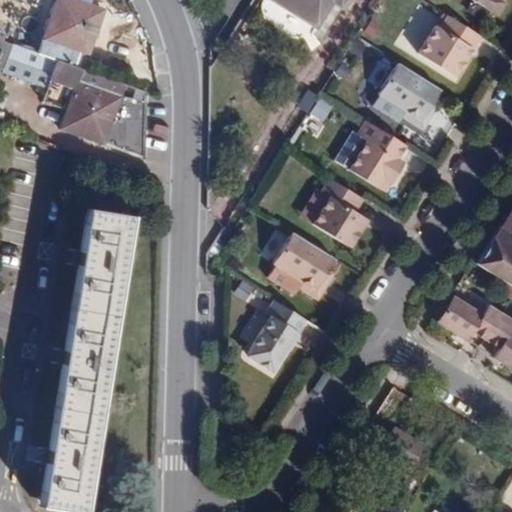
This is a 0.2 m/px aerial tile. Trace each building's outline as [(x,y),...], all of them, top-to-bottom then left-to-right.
[(36,53),(81,69),(102,10),(88,5),(73,0),(55,0),(42,38),(36,53)] [(221,0),(216,9),(228,17),(238,0),(221,0)] [(270,0),(315,27),(331,3),(339,7),(343,0),(270,0)] [(500,2),(501,0),(470,0),(495,15),(502,4),(500,2)] [(472,51),(480,37),(446,16),(439,27),(435,24),(417,52),(455,76),(468,56),(462,52),(466,47),(472,51)] [(21,30),(16,45),(36,53),(42,38),(21,30)] [(144,158),(147,93),(81,69),(36,53),(16,45),(12,44),(2,72),(50,88),(44,100),(65,108),(58,128),(144,158)] [(468,56),(472,51),(466,47),(462,52),(468,56)] [(438,90),(396,63),(377,93),(397,106),(407,112),(403,119),(421,130),(433,111),(426,107),(430,101),(438,90)] [(322,122),(328,107),(314,100),(307,115),(322,122)] [(437,105),(430,101),(426,107),(433,111),(437,105)] [(407,112),(397,106),(393,112),(403,119),(407,112)] [(402,145),(378,129),(370,143),(366,140),(347,169),(376,188),(381,180),(388,185),(402,162),(395,157),(402,145)] [(280,165),(268,184),(302,205),(313,186),(280,165)] [(362,200),(328,179),(320,192),(327,198),(310,224),(348,247),(361,226),(355,223),(359,217),(353,212),(362,200)] [(381,180),(376,188),(383,193),(388,185),(381,180)] [(302,219),(310,224),(327,198),(320,192),(319,192),(302,219)] [(511,208),(509,206),(499,222),(502,224),(511,208)] [(511,286),(511,208),(502,224),(499,222),(475,262),(511,286)] [(87,209),(39,505),(75,511),(83,511),(131,216),(87,209)] [(355,223),(361,226),(366,220),(359,217),(355,223)] [(333,259),(290,231),(271,263),(273,263),(266,275),(292,291),(300,280),(303,282),(299,289),(315,299),(327,281),(321,277),(325,270),(333,259)] [(332,274),(325,270),(321,277),(327,281),(332,274)] [(471,332),(484,340),(500,313),(487,305),(481,314),(450,294),(433,321),(465,341),(471,332)] [(304,320),(272,300),(263,313),(269,317),(247,350),(251,353),(248,358),(270,372),(286,348),(295,334),(304,320)] [(490,357),(511,370),(511,333),(509,331),(511,325),(511,320),(500,313),(484,340),(497,348),(490,357)] [(295,334),(286,348),(290,351),(299,336),(295,334)] [(390,435),(376,457),(407,476),(421,455),(390,435)] [(490,511),(511,511),(511,503),(501,496),(490,511)]
